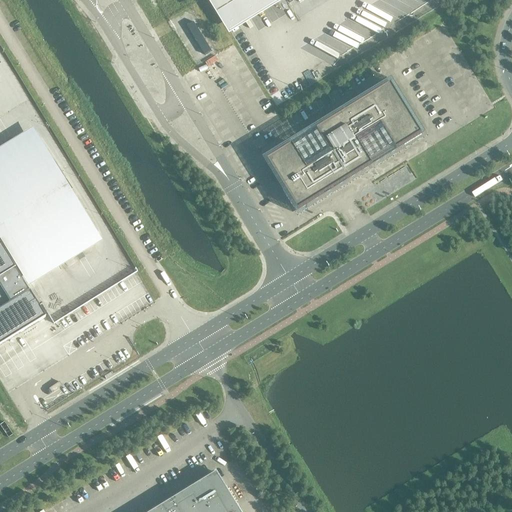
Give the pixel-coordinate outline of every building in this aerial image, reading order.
[(208,0),(217,14),(238,0),(208,0)] [(210,52),(193,24),(188,27),(205,55),(210,52)] [(392,85),(269,160),(299,210),(423,134),(392,85)] [(34,129),(0,149),(0,241),(27,287),(102,242),(34,129)] [(0,244),(0,344),(45,318),(38,307),(27,289),(0,244)] [(238,511),(237,508),(238,507),(237,505),(236,504),(234,504),(215,472),(200,481),(198,480),(197,481),(195,482),(196,484),(149,511),(238,511)]
